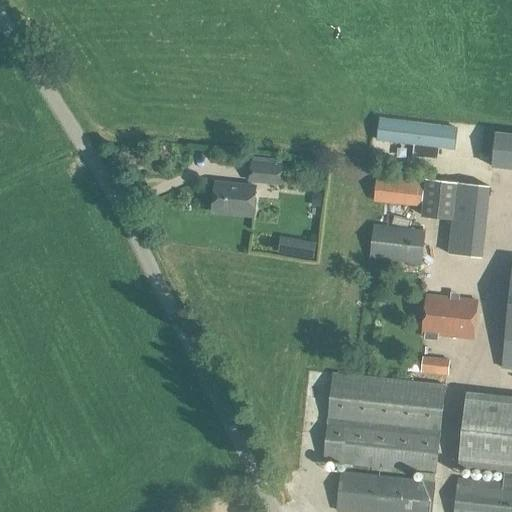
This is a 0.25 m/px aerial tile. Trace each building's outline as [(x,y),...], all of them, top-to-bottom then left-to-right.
[(458,129),(380,120),(378,140),(415,144),(413,157),(438,160),(440,147),(455,149),(458,129)] [(245,157),(233,156),(232,164),(245,165),(245,157)] [(282,167),(252,164),(250,182),(280,185),(282,167)] [(426,179),(422,217),(453,220),(457,183),(426,179)] [(424,185),(377,180),(374,203),(421,208),(424,185)] [(213,213),(253,217),(256,187),(216,183),(213,213)] [(422,266),(426,230),(374,224),(370,260),(422,266)] [(314,258),(316,243),(302,241),(299,255),(314,258)] [(511,287),(503,369),(511,369),(511,287)] [(422,334),(475,340),(479,301),(427,296),(422,334)] [(449,377),(451,361),(424,358),(422,374),(449,377)] [(336,373),(326,460),(438,473),(447,386),(336,373)] [(511,401),(469,396),(462,464),(511,469),(511,401)] [(433,511),(437,482),(341,472),(336,511),(433,511)] [(511,511),(511,484),(458,479),(454,511),(511,511)]
